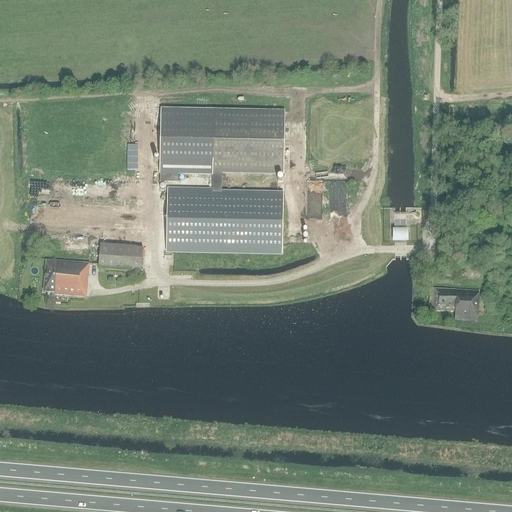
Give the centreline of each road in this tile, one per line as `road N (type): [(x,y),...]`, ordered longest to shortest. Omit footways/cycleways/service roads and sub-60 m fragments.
road 1 (unclassified): [(164,281),(271,282),(346,255),(430,242),(439,0)]
road 2 (trunk): [(497,511),(0,469)]
road 3 (trunk): [(0,495),(195,511)]
